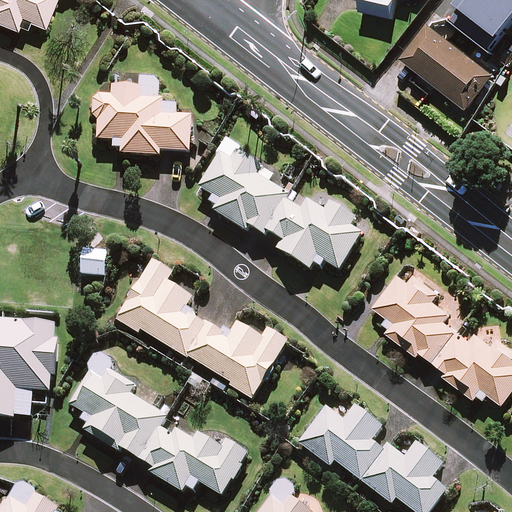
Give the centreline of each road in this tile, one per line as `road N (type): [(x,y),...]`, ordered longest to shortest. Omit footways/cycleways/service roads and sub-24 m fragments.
road 1 (unclassified): [(41,180),(210,244),(511,476)]
road 2 (secondary): [(210,14),(511,244)]
road 3 (unclassified): [(0,452),(40,456),(136,511)]
road 4 (unclassified): [(41,180),(41,81),(0,54)]
